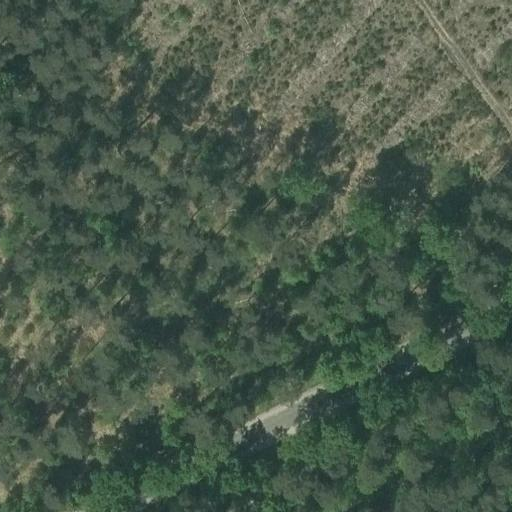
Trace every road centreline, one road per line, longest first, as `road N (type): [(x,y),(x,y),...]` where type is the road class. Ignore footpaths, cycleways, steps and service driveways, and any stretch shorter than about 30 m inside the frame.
road 1 (secondary): [(101,511),(511,311)]
road 2 (track): [(419,0),(511,128)]
